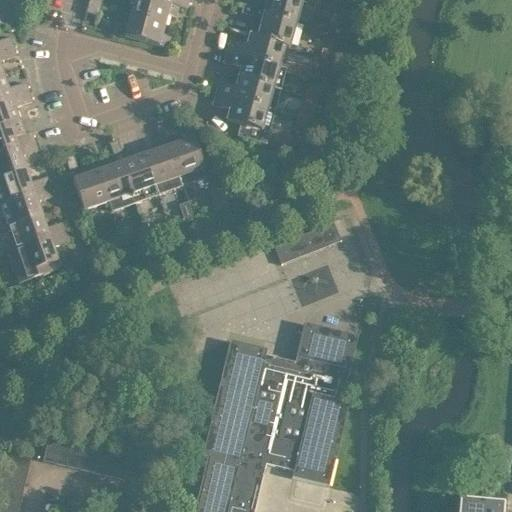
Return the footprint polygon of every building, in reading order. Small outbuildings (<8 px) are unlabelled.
[(131,0),(127,16),(162,25),(164,15),(173,17),(175,6),(152,0),(131,0)] [(152,0),(175,6),(183,8),(185,0),(152,0)] [(303,3),(304,0),(264,0),(264,4),(258,2),(257,9),(253,8),(251,16),(263,19),(264,15),(292,23),(298,1),(303,3)] [(98,8),(85,4),(82,13),(96,16),(98,8)] [(240,5),(238,13),(245,14),(251,16),(253,8),(240,5)] [(281,47),(291,49),(292,46),(286,44),(292,23),(264,15),(263,19),(251,16),(246,35),(254,37),(254,38),(281,45),(281,47)] [(117,36),(164,49),(167,38),(159,35),(162,25),(127,16),(122,34),(118,33),(117,36)] [(328,32),(345,37),(346,31),(330,27),(328,32)] [(225,53),(282,68),(283,67),(275,65),(281,47),(281,45),(254,38),(254,37),(246,35),(243,47),(228,43),(225,53)] [(0,50),(10,47),(7,37),(0,39),(0,50)] [(0,50),(0,76),(1,76),(0,72),(0,61),(13,57),(10,47),(0,50)] [(326,49),(324,58),(325,58),(333,60),(338,62),(340,53),(326,49)] [(235,78),(277,89),(282,68),(225,53),(222,63),(238,68),(235,78)] [(321,72),(329,74),(333,60),(325,58),(321,72)] [(309,74),(311,66),(302,63),(300,72),(309,74)] [(0,76),(0,102),(26,94),(23,84),(6,90),(1,76),(0,76)] [(214,94),(272,109),(277,89),(235,78),(232,88),(217,84),(214,94)] [(311,98),(313,90),(303,88),(301,96),(311,98)] [(0,127),(7,125),(17,121),(13,109),(29,103),(26,94),(0,102),(0,127)] [(224,120),(238,124),(235,135),(263,143),(272,109),(214,94),(211,104),(228,108),(224,120)] [(296,110),(295,116),(306,119),(307,113),(296,110)] [(293,122),(304,125),(306,119),(295,116),(293,122)] [(0,127),(0,152),(32,142),(28,132),(22,135),(17,121),(7,125),(0,127)] [(154,127),(158,139),(166,137),(162,125),(154,127)] [(169,146),(166,137),(158,139),(161,149),(162,152),(168,150),(178,178),(180,186),(203,178),(202,174),(190,139),(169,146)] [(114,141),(112,142),(106,144),(111,156),(119,153),(114,141)] [(0,152),(0,177),(22,170),(18,157),(35,151),(32,142),(0,152)] [(143,155),(155,190),(157,194),(180,186),(178,178),(168,150),(162,152),(161,149),(143,155)] [(157,194),(155,190),(143,155),(122,163),(119,153),(111,156),(114,165),(115,169),(120,167),(130,195),(133,202),(157,194)] [(63,159),(67,171),(75,168),(71,156),(63,159)] [(95,172),(107,207),(108,211),(133,202),(130,195),(120,167),(115,169),(114,165),(95,172)] [(0,177),(0,203),(48,187),(44,177),(27,183),(22,170),(0,177)] [(71,180),(81,212),(102,204),(103,208),(107,207),(95,172),(71,180)] [(0,203),(0,209),(6,227),(39,216),(34,202),(51,197),(48,187),(0,203)] [(226,207),(219,187),(208,191),(215,211),(226,207)] [(39,216),(6,227),(14,249),(14,250),(63,232),(60,223),(43,229),(39,216)] [(270,243),(279,264),(339,243),(331,222),(270,243)] [(47,272),(47,270),(45,265),(55,262),(50,248),(67,242),(63,232),(14,250),(14,249),(5,252),(16,283),(47,272)] [(193,511),(249,511),(259,475),(262,463),(285,469),(291,470),(289,478),(325,487),(325,485),(323,485),(343,403),(346,404),(346,403),(336,401),(344,370),(346,370),(355,337),(353,336),(353,339),(302,326),(303,324),(302,324),(293,359),(294,359),(292,363),(270,358),(269,360),(261,358),(263,349),(228,341),(228,342),(230,342),(202,456),(200,455),(200,456),(207,458),(193,511)] [(41,461),(53,464),(58,441),(46,438),(41,461)] [(53,464),(59,465),(64,466),(70,443),(58,441),(53,464)] [(70,443),(64,466),(77,469),(82,446),(70,443)] [(94,449),(92,448),(82,446),(77,469),(88,472),(94,449)] [(88,472),(100,474),(105,451),(94,449),(88,472)] [(100,474),(112,477),(117,454),(105,451),(100,474)] [(2,465),(26,470),(28,458),(5,452),(2,465)] [(112,477),(124,480),(129,457),(117,454),(112,477)] [(124,480),(136,483),(141,459),(129,457),(124,480)] [(0,474),(0,476),(23,482),(26,470),(2,465),(0,474)] [(0,488),(20,494),(23,482),(0,476),(0,488)] [(0,501),(18,505),(20,494),(0,488),(0,501)] [(505,511),(506,504),(463,500),(461,511),(505,511)] [(0,511),(16,511),(18,505),(0,501),(0,511)]
